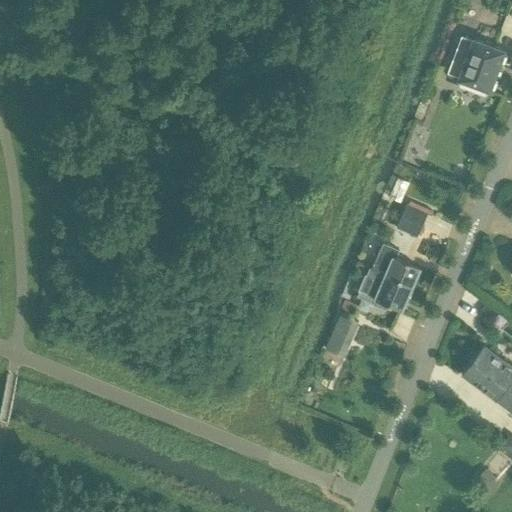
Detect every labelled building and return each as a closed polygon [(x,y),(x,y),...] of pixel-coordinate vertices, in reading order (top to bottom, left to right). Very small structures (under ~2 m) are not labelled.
[(459,79),(491,91),(506,50),(474,38),(474,41),(462,36),(449,72),(460,77),(459,79)] [(397,177),(387,198),(398,203),(408,183),(397,177)] [(396,227),(414,235),(424,213),(406,205),(396,227)] [(373,262),(369,269),(409,289),(418,267),(395,257),(398,250),(382,243),(374,260),(374,259),(373,262)] [(409,289),(369,269),(368,274),(366,276),(380,282),(373,299),(400,310),(409,289)] [(479,312),(485,317),(491,309),(485,304),(479,312)] [(325,349),(337,354),(351,321),(340,316),(325,349)] [(511,366),(485,346),(474,361),(511,389),(511,366)] [(511,389),(474,361),(463,375),(511,411),(511,389)] [(476,482),(484,489),(495,478),(487,470),(476,482)]
